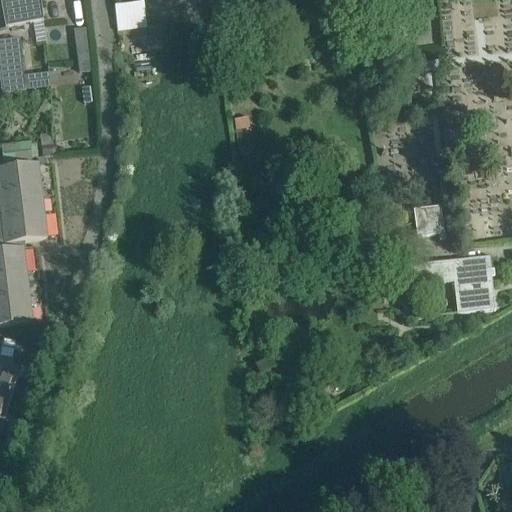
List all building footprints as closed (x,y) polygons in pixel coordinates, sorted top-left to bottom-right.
[(0,0),(6,30),(43,23),(41,1),(41,0),(0,0)] [(322,0),(324,4),(345,0),(344,0),(346,0),(348,8),(372,4),(371,0),(322,0)] [(115,5),(117,33),(145,31),(143,3),(115,5)] [(0,73),(3,97),(27,95),(20,42),(0,44),(0,73)] [(53,149),(42,150),(42,158),(56,157),(55,149),(53,149)] [(0,329),(33,325),(23,250),(19,251),(19,245),(47,241),(38,166),(0,170),(0,329)] [(441,210),(415,213),(418,239),(444,235),(441,210)] [(410,268),(412,283),(413,290),(455,286),(458,316),(496,312),(490,259),(410,268)] [(19,345),(16,362),(33,365),(36,348),(19,345)] [(0,416),(13,374),(3,371),(0,379),(0,416)] [(20,371),(17,380),(25,383),(27,373),(20,371)]
